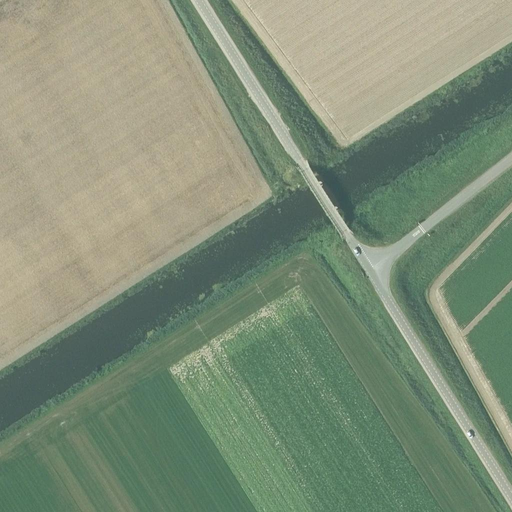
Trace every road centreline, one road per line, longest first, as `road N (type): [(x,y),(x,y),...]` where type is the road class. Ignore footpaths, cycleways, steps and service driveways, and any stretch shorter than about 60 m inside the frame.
road 1 (unclassified): [(368,270),(197,0)]
road 2 (unclassified): [(511,498),(368,270)]
road 3 (unclassified): [(368,270),(511,158)]
